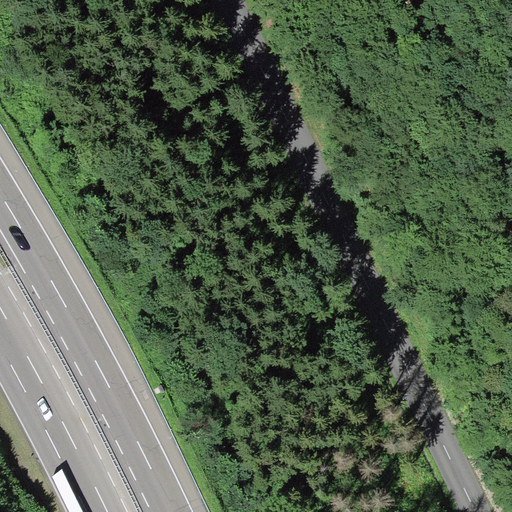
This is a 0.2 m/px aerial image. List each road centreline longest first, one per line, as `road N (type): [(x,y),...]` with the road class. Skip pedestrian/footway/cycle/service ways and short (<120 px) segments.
road 1 (tertiary): [(474,511),(229,0)]
road 2 (motorway): [(167,511),(90,352),(0,196)]
road 3 (motorway): [(0,331),(94,511)]
